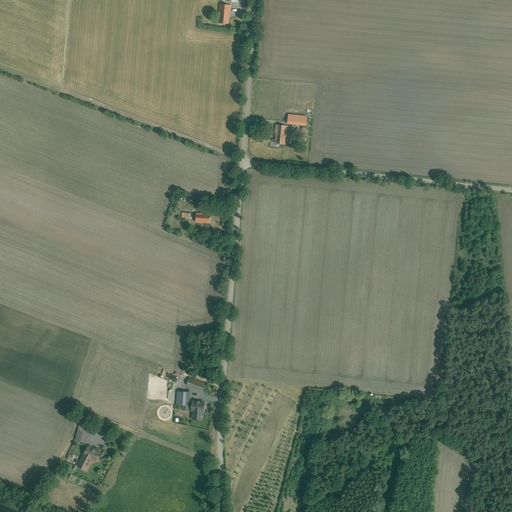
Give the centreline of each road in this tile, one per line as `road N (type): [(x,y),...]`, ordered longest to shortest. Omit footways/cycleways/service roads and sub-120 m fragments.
road 1 (unclassified): [(243,161),(222,391),(225,511)]
road 2 (unclassified): [(243,161),(511,188)]
road 3 (unclassified): [(257,0),(243,161)]
